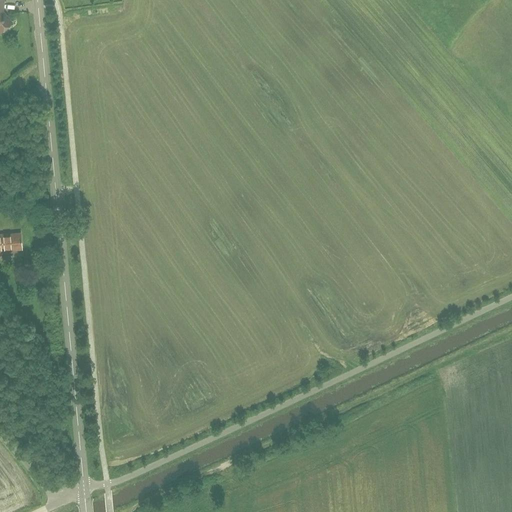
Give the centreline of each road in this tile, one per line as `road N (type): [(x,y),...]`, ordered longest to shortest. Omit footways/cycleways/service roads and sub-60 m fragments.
road 1 (tertiary): [(84,492),(37,0)]
road 2 (unclassified): [(84,492),(511,297)]
